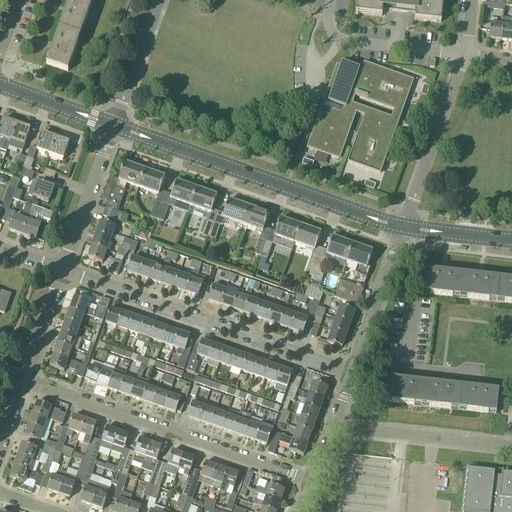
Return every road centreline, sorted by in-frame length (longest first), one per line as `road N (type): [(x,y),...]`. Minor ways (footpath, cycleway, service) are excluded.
road 1 (residential): [(354,369),(63,271)]
road 2 (residential): [(308,485),(21,379)]
road 3 (tertiary): [(404,228),(116,126)]
road 4 (residential): [(404,228),(464,56)]
road 5 (residential): [(511,448),(333,428)]
road 6 (residential): [(63,271),(116,126)]
road 7 (residential): [(354,369),(404,228)]
road 8 (residential): [(116,126),(163,0)]
road 9 (tertiary): [(116,126),(0,83)]
